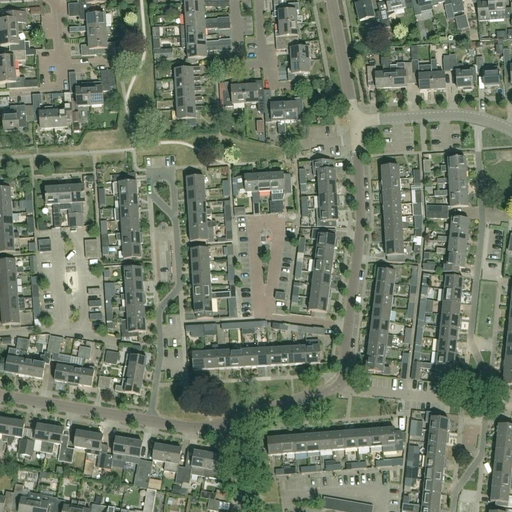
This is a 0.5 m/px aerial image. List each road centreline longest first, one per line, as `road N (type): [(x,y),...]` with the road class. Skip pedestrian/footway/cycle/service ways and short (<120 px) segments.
road 1 (residential): [(453,511),(454,493),(481,454),(488,389),(470,340),(483,219),(477,117)]
road 2 (residential): [(238,423),(330,389),(341,375),(359,232),(353,120)]
road 3 (residential): [(149,422),(157,311),(178,285),(175,218)]
road 4 (residential): [(0,396),(149,422)]
road 5 (residential): [(477,117),(353,120)]
road 6 (residential): [(353,120),(330,0)]
